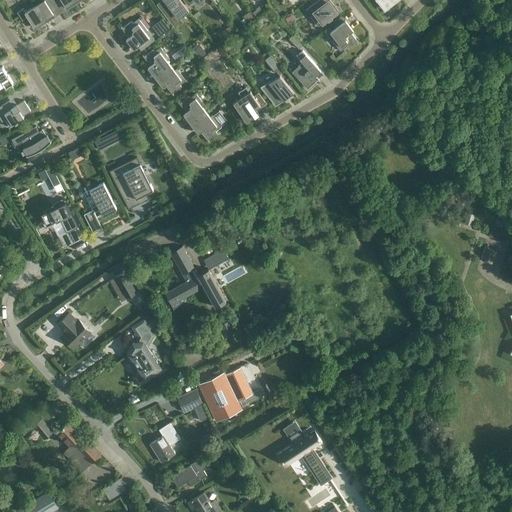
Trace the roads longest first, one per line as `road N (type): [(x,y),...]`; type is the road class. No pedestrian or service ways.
road 1 (residential): [(86,20),(201,162),(334,92),(384,39)]
road 2 (residential): [(165,511),(130,462),(11,334),(11,297),(31,268),(0,206)]
